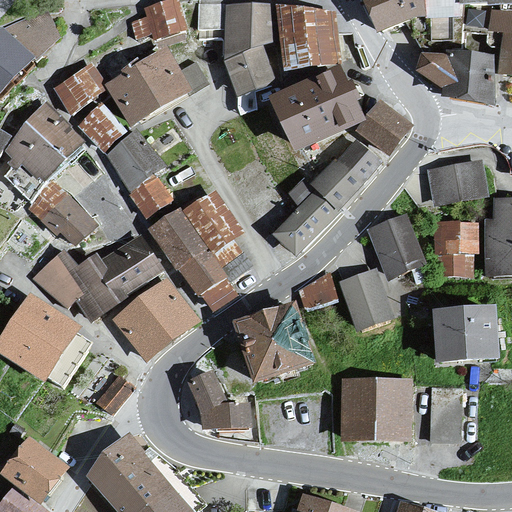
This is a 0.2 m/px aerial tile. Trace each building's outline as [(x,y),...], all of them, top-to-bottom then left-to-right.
[(176,0),(147,9),(157,41),(186,32),(176,0)] [(368,0),(383,33),(413,19),(428,18),(425,0),(368,0)] [(425,0),(428,18),(462,17),(462,8),(461,0),(425,0)] [(300,3),(276,3),(281,64),(335,60),(332,12),(300,3)] [(228,5),(224,58),(257,43),(276,39),(272,5),(228,5)] [(48,9),(3,29),(30,53),(33,57),(61,35),(48,9)] [(511,13),(492,11),(489,31),(505,33),(499,71),(511,73),(511,13)] [(148,20),(133,25),(138,39),(153,35),(148,20)] [(0,86),(30,53),(3,29),(1,27),(0,27),(0,86)] [(271,83),(257,43),(224,58),(237,94),(271,83)] [(488,102),(487,50),(418,47),(413,64),(448,88),(447,96),(488,102)] [(124,76),(108,85),(133,126),(188,93),(175,72),(162,52),(141,64),(138,60),(121,71),(124,76)] [(175,72),(188,93),(208,81),(195,60),(175,72)] [(91,67),(57,90),(73,115),(108,92),(91,67)] [(277,93),(301,148),(359,122),(334,67),(277,93)] [(358,128),(390,153),(410,127),(379,103),(358,128)] [(100,104),(80,123),(104,149),(125,130),(100,104)] [(10,140),(46,177),(81,142),(46,106),(10,140)] [(137,130),(108,156),(131,192),(153,175),(166,167),(137,130)] [(301,209),(275,234),(300,256),(342,214),(339,209),(382,165),(355,141),(310,183),(306,179),(289,193),(301,209)] [(480,159),(430,168),(436,204),(486,195),(480,159)] [(153,175),(131,192),(149,217),(172,201),(153,175)] [(55,182),(32,205),(59,233),(62,230),(77,245),(97,225),(55,182)] [(207,248),(210,253),(233,237),(240,233),(211,191),(182,211),(207,248)] [(511,200),(494,200),(494,221),(490,221),(490,274),(511,274),(511,200)] [(178,267),(181,265),(207,248),(182,211),(179,207),(150,227),(178,267)] [(405,217),(374,229),(393,278),(424,266),(405,217)] [(476,253),(476,224),(433,223),(433,252),(476,253)] [(243,252),(233,237),(210,253),(220,268),(243,252)] [(69,311),(77,301),(93,323),(124,302),(122,300),(163,272),(140,239),(103,263),(98,255),(82,266),(63,250),(35,283),(69,311)] [(210,253),(207,248),(181,265),(200,293),(225,275),(220,268),(210,253)] [(253,267),(243,252),(220,268),(225,275),(230,282),(253,267)] [(444,254),(444,275),(469,276),(469,255),(444,254)] [(335,272),(303,277),(307,303),(339,298),(335,272)] [(375,274),(344,285),(361,332),(392,321),(375,274)] [(230,282),(225,275),(200,293),(213,311),(238,294),(230,282)] [(165,278),(114,316),(144,355),(194,317),(165,278)] [(24,298),(0,335),(0,349),(63,390),(78,366),(93,342),(24,298)] [(294,304),(238,322),(257,382),(313,364),(294,304)] [(491,307),(437,310),(440,362),(494,358),(491,307)] [(209,369),(188,378),(200,406),(204,404),(221,396),(209,369)] [(119,374),(97,400),(111,413),(134,387),(119,374)] [(408,381),(347,379),(346,439),(407,441),(408,381)] [(204,404),(205,427),(248,425),(246,401),(204,404)] [(26,442),(2,474),(41,502),(65,470),(26,442)] [(196,511),(139,442),(92,480),(117,511),(196,511)] [(47,511),(15,488),(0,507),(0,511),(47,511)] [(355,511),(308,496),(302,511),(355,511)] [(437,511),(401,500),(396,511),(437,511)]
